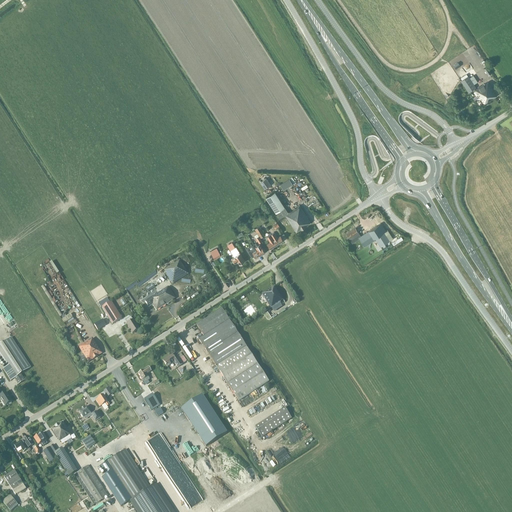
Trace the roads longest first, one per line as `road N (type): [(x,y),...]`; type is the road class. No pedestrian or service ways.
road 1 (unclassified): [(378,196),(0,439)]
road 2 (unclassified): [(378,196),(362,171),(355,124),(286,0)]
road 3 (unclassified): [(378,196),(396,221),(443,252),(511,350)]
road 4 (unclassified): [(457,145),(441,121),(378,84),(317,0)]
road 5 (track): [(115,122),(228,293)]
road 6 (primary): [(401,136),(312,17)]
road 7 (primary): [(312,17),(389,142)]
road 8 (primary): [(431,207),(511,327)]
road 9 (primary): [(511,324),(441,200)]
road 10 (track): [(121,511),(89,460),(76,465),(37,415)]
